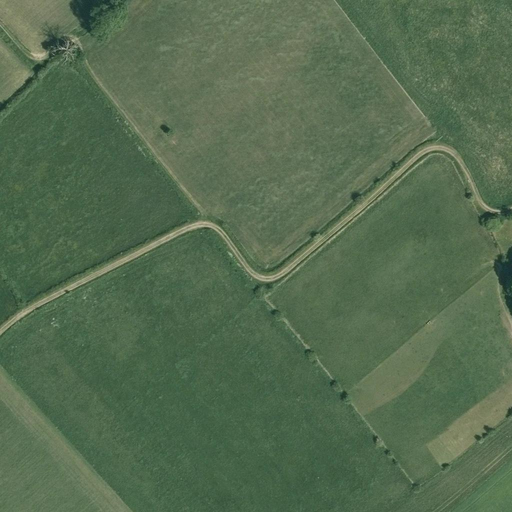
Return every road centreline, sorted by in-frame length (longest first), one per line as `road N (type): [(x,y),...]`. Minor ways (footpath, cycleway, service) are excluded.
road 1 (track): [(511,206),(493,209),(451,146),(432,143),(268,278),(203,224),(77,280),(0,332)]
road 2 (track): [(0,19),(39,62),(67,38),(75,41),(203,224)]
